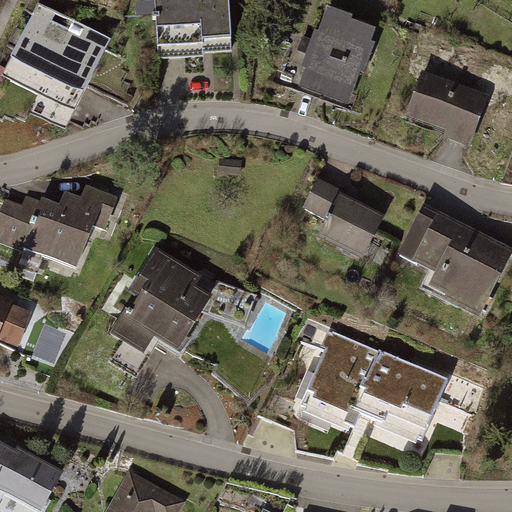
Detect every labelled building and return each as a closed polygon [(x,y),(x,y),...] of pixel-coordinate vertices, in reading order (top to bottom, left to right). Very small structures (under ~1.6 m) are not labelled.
[(230,0),(153,0),(157,62),(203,59),(203,54),(233,53),(230,0)] [(110,42),(39,6),(5,75),(42,94),(32,113),(66,130),(110,42)] [(378,35),(325,16),(298,91),(351,110),(378,35)] [(489,95),(420,71),(404,117),(445,132),(442,140),(470,150),(489,95)] [(242,170),(220,168),(219,181),(240,184),(242,170)] [(337,197),(340,192),(319,181),(303,213),(327,225),(318,242),(360,263),(383,220),(337,197)] [(21,207),(4,201),(0,210),(0,246),(21,255),(22,252),(76,273),(94,227),(105,231),(117,200),(88,188),(82,202),(67,197),(61,212),(24,198),(21,207)] [(511,256),(511,251),(425,207),(400,256),(437,275),(428,292),(480,318),(511,256)] [(202,281),(160,254),(133,297),(142,303),(133,318),(127,314),(113,336),(144,356),(153,341),(178,356),(213,301),(196,290),(202,281)] [(12,304),(0,299),(0,342),(18,349),(32,315),(11,307),(12,304)] [(446,381),(330,332),(305,390),(313,393),(311,398),(345,413),(346,408),(421,440),(446,381)] [(15,455),(0,447),(0,495),(30,511),(45,511),(65,475),(18,450),(15,455)] [(182,511),(186,504),(128,472),(106,511),(182,511)]
